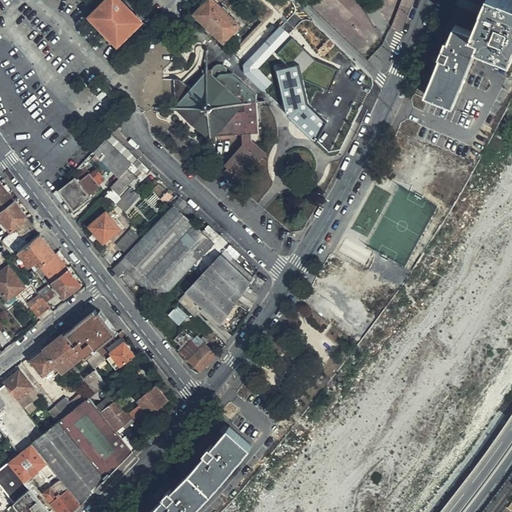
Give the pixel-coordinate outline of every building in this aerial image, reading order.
[(133,21),(137,17),(121,0),(109,0),(97,13),(101,17),(96,22),(114,40),(119,35),(123,40),(138,26),(133,21)] [(242,26),(215,0),(208,0),(195,13),(225,42),(242,26)] [(511,1),(509,0),(487,0),(473,30),(472,32),(456,25),(449,41),(447,40),(440,57),(442,57),(427,96),(464,111),(475,84),(470,82),(474,72),(470,70),(481,44),(511,57),(511,1)] [(255,17),(261,22),(267,16),(261,11),(255,17)] [(291,34),(282,26),(244,65),(246,75),(250,78),(258,69),(291,34)] [(341,73),(350,62),(339,52),(335,57),(324,47),(313,58),(319,64),(309,74),(320,85),(325,80),(336,90),(346,79),(341,73)] [(212,141),(215,138),(215,136),(242,133),(244,150),(222,174),(237,188),(252,172),(261,161),(260,154),(253,147),(252,140),(252,133),(259,133),(256,95),(231,73),(226,74),(226,73),(225,69),(224,66),(222,65),(218,65),(215,67),(213,71),(211,69),(208,73),(206,71),(191,90),(188,88),(175,102),(179,105),(175,109),(171,110),(171,111),(175,110),(210,141),(210,144),(212,144),(212,141)] [(281,80),(292,121),(320,130),(324,129),(327,139),(335,142),(337,136),(344,134),(329,129),(328,125),(331,115),(337,117),(339,110),(331,108),(340,105),(337,93),(334,101),(291,88),(302,85),(299,76),(295,77),(293,68),(284,65),(275,68),(278,79),(281,80)] [(258,69),(250,78),(265,92),(273,84),(258,69)] [(479,74),(474,72),(470,82),(475,84),(479,74)] [(175,81),(175,102),(188,88),(185,85),(182,82),(181,81),(179,81),(175,81)] [(440,223),(486,132),(462,121),(456,132),(412,111),(372,189),(440,223)] [(134,165),(108,140),(96,153),(120,180),(134,165)] [(260,154),(261,161),(268,154),(252,140),(253,147),(260,154)] [(140,170),(145,166),(140,162),(136,166),(140,170)] [(122,199),(149,169),(145,166),(140,170),(136,166),(134,165),(120,180),(111,189),(122,199)] [(76,179),(59,191),(69,203),(78,196),(85,205),(91,200),(90,198),(99,190),(88,176),(79,183),(76,179)] [(0,212),(15,201),(1,183),(0,184),(0,212)] [(123,200),(122,199),(111,189),(102,199),(114,209),(123,200)] [(417,216),(405,209),(387,201),(374,194),(350,239),(346,237),(336,258),(349,265),(347,269),(372,282),(374,279),(386,285),(397,263),(394,261),(417,216)] [(78,196),(69,203),(75,212),(85,205),(78,196)] [(387,201),(405,209),(406,208),(388,199),(387,201)] [(28,217),(15,201),(0,212),(0,214),(12,230),(28,217)] [(140,303),(142,305),(151,312),(214,243),(203,233),(175,207),(119,267),(148,294),(140,303)] [(122,230),(109,214),(92,227),(105,243),(122,230)] [(37,229),(31,220),(19,230),(25,238),(37,229)] [(209,228),(203,233),(214,243),(219,238),(209,228)] [(126,256),(141,240),(132,232),(117,247),(126,256)] [(23,254),(44,237),(41,233),(29,243),(28,244),(20,250),(23,254)] [(41,265),(57,253),(44,237),(23,254),(32,267),(38,262),(41,265)] [(14,255),(20,250),(28,244),(23,239),(10,250),(14,255)] [(225,249),(187,290),(222,323),(221,324),(225,327),(240,307),(236,304),(239,300),(243,304),(248,308),(251,304),(241,296),(255,277),(225,249)] [(54,280),(69,268),(57,253),(41,265),(53,281),(54,280)] [(349,265),(336,258),(334,262),(347,269),(349,265)] [(26,286),(9,265),(0,272),(0,288),(9,299),(26,286)] [(82,284),(69,268),(54,280),(67,295),(82,284)] [(384,288),(386,285),(374,279),(372,282),(384,288)] [(57,296),(48,285),(40,292),(43,296),(48,303),(57,296)] [(222,323),(187,290),(183,294),(218,328),(221,324),(222,323)] [(39,318),(52,308),(48,303),(44,297),(31,307),(39,318)] [(179,326),(188,314),(176,304),(167,315),(179,326)] [(96,311),(77,326),(80,330),(70,338),(86,357),(88,359),(97,351),(116,337),(111,331),(115,328),(108,320),(105,323),(98,314),(96,311)] [(102,312),(98,314),(105,323),(108,320),(102,312)] [(80,330),(77,326),(67,334),(70,338),(80,330)] [(119,334),(115,328),(111,331),(116,337),(119,334)] [(201,371),(217,354),(189,328),(175,342),(185,351),(182,354),(201,371)] [(70,338),(67,334),(47,350),(64,371),(66,374),(86,357),(70,338)] [(124,366),(137,355),(126,342),(113,352),(115,354),(124,366)] [(64,371),(47,350),(34,360),(46,375),(54,370),(58,376),(64,371)] [(106,360),(97,351),(88,359),(96,368),(106,360)] [(118,370),(124,366),(115,354),(109,358),(118,370)] [(22,370),(5,383),(25,408),(36,399),(29,391),(35,387),(22,370)] [(87,377),(99,391),(108,384),(106,381),(97,370),(87,377)] [(244,395),(248,389),(243,385),(239,391),(244,395)] [(132,412),(142,423),(161,409),(160,407),(169,400),(158,386),(139,399),(142,404),(132,412)] [(40,392),(35,387),(29,391),(36,399),(40,396),(38,393),(40,392)] [(81,392),(85,398),(91,393),(88,389),(86,391),(84,389),(81,392)] [(83,505),(134,450),(91,399),(88,401),(67,417),(61,422),(56,426),(46,434),(35,443),(34,444),(83,505)] [(133,417),(119,400),(105,411),(119,428),(133,417)] [(67,417),(59,406),(53,410),(61,422),(67,417)] [(52,422),(48,425),(51,430),(56,426),(52,422)] [(188,511),(204,496),(251,443),(231,426),(214,446),(212,445),(207,451),(209,454),(191,473),(174,490),(172,488),(166,494),(168,496),(152,511),(188,511)] [(21,454),(34,444),(35,443),(27,433),(23,437),(18,430),(8,438),(21,454)] [(0,470),(0,481),(17,502),(24,511),(50,511),(11,462),(0,470)] [(70,491),(66,487),(57,494),(61,498),(70,491)] [(59,511),(74,511),(82,506),(70,491),(61,498),(54,504),(59,511)]
